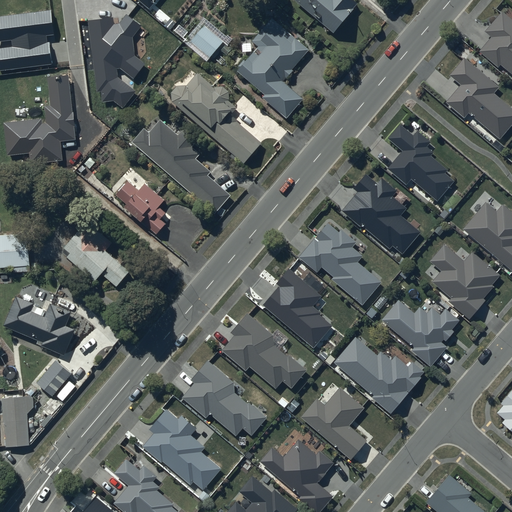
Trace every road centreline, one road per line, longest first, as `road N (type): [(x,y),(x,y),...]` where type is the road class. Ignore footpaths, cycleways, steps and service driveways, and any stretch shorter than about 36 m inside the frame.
road 1 (unclassified): [(24,511),(65,453),(452,0)]
road 2 (residential): [(445,418),(363,511)]
